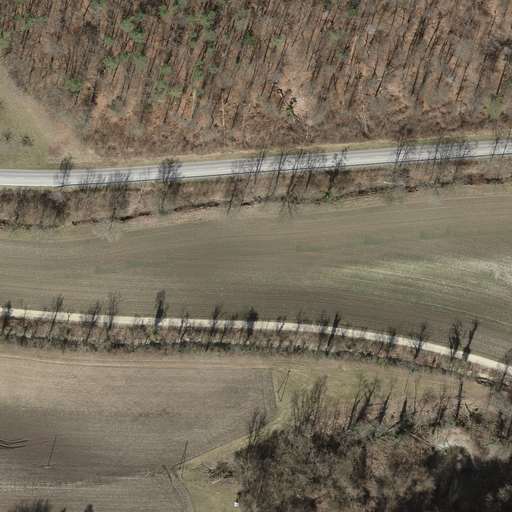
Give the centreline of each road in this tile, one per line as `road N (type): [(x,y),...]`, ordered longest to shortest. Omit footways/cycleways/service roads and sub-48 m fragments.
road 1 (track): [(0,309),(386,338),(511,369)]
road 2 (tertiary): [(511,146),(107,176),(0,176)]
